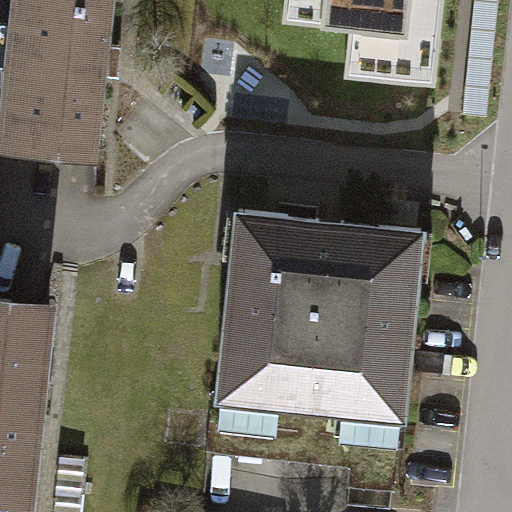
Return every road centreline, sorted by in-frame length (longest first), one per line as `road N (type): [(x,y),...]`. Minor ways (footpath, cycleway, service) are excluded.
road 1 (residential): [(511,177),(206,148),(100,222),(0,217)]
road 2 (residential): [(511,306),(490,511)]
